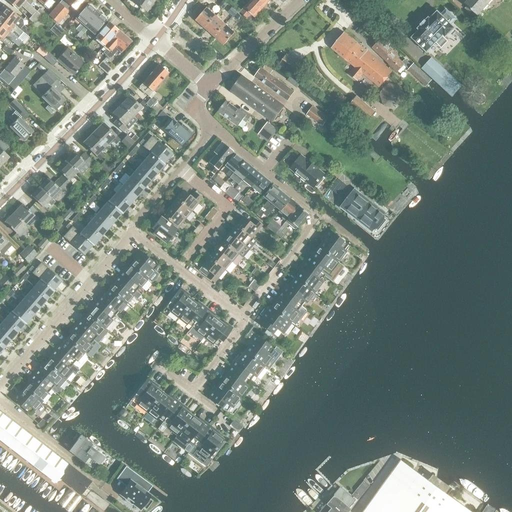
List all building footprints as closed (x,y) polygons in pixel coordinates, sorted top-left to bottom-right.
[(29,5),(23,0),(6,0),(17,10),(21,6),(31,15),(28,19),(33,24),(41,15),(36,11),(29,5)] [(60,0),(48,15),(58,24),(72,7),(77,12),(87,0),(60,0)] [(154,0),(133,0),(132,1),(146,11),(154,0)] [(222,0),(217,6),(222,10),(227,5),(222,0)] [(262,8),(253,0),(246,0),(249,2),(244,8),(241,12),(248,18),(252,15),(254,17),(262,8)] [(253,0),(262,8),(270,0),(253,0)] [(465,3),(478,15),(491,0),(462,0),(465,3)] [(76,35),(97,12),(94,10),(94,7),(90,4),(88,4),(75,18),(80,23),(69,35),(73,39),(76,35)] [(4,5),(0,9),(0,13),(27,35),(31,31),(27,28),(23,25),(23,21),(17,16),(4,5)] [(196,20),(205,28),(216,16),(207,7),(196,20)] [(228,12),(233,16),(237,12),(232,8),(228,12)] [(448,41),(442,36),(443,35),(445,36),(445,37),(446,36),(454,28),(455,27),(454,27),(451,24),(456,19),(446,10),(441,15),(438,11),(437,11),(430,18),(429,18),(429,17),(428,17),(428,18),(425,20),(424,20),(425,21),(422,24),(421,23),(420,24),(421,25),(418,28),(418,29),(419,30),(417,31),(412,37),(412,38),(413,38),(426,51),(427,52),(427,51),(429,50),(434,44),(436,42),(441,48),(448,41)] [(98,14),(97,12),(76,35),(79,38),(87,28),(93,33),(105,20),(105,17),(101,14),(98,14)] [(0,13),(0,25),(11,34),(14,31),(20,35),(22,32),(27,36),(27,35),(0,13)] [(205,28),(215,37),(226,24),(216,16),(205,28)] [(94,37),(103,45),(117,29),(108,22),(94,37)] [(49,30),(58,38),(64,31),(55,24),(49,30)] [(226,24),(215,37),(224,45),(235,33),(226,24)] [(11,34),(0,25),(0,37),(3,34),(11,41),(18,46),(21,42),(11,34)] [(103,52),(106,55),(123,35),(117,29),(103,45),(107,48),(103,52)] [(363,74),(379,88),(393,72),(344,32),(331,48),(355,68),(349,74),(357,81),(363,74)] [(123,35),(106,55),(110,58),(117,50),(120,53),(130,41),(123,35)] [(406,58),(402,62),(392,52),(393,51),(388,46),(391,43),(384,36),(373,48),(397,72),(403,65),(408,69),(407,70),(425,87),(433,80),(414,63),(412,65),(406,58)] [(35,51),(43,58),(48,52),(40,46),(35,51)] [(48,52),(43,58),(53,66),(57,60),(72,74),(83,62),(68,48),(57,60),(48,52)] [(279,64),(295,75),(303,65),(286,54),(279,64)] [(0,77),(13,89),(31,71),(14,57),(4,68),(0,73),(0,77)] [(431,58),(422,68),(437,82),(452,96),(456,92),(462,86),(431,58)] [(111,69),(102,61),(98,66),(106,74),(111,69)] [(146,104),(154,111),(157,115),(168,102),(165,100),(160,105),(155,102),(157,100),(153,96),(156,93),(153,91),(168,73),(158,65),(142,83),(138,88),(150,98),(146,104)] [(255,77),(287,100),(293,91),(270,74),(273,70),(265,65),(262,69),(262,68),(255,77)] [(64,100),(51,86),(50,85),(57,78),(49,69),(33,84),(38,90),(41,87),(45,92),(41,96),(49,104),(45,108),(51,114),(54,110),(64,100)] [(231,92),(272,121),(283,106),(242,76),(231,92)] [(406,100),(401,86),(388,83),(379,93),(383,106),(396,108),(406,100)] [(8,94),(4,89),(2,88),(0,90),(0,94),(3,98),(4,98),(11,106),(16,102),(8,94)] [(129,96),(120,104),(132,116),(141,107),(129,96)] [(375,112),(356,96),(349,105),(368,121),(375,112)] [(240,108),(239,110),(226,100),(218,111),(238,127),(243,121),(246,123),(252,116),(240,108)] [(132,116),(120,104),(112,113),(117,119),(113,123),(122,132),(126,128),(128,129),(137,120),(132,116)] [(328,117),(313,106),(307,115),(322,126),(328,117)] [(17,118),(14,113),(15,111),(13,109),(10,108),(6,112),(9,117),(14,121),(9,126),(23,141),(33,131),(18,117),(17,118)] [(160,122),(167,114),(162,110),(155,118),(160,122)] [(172,119),(167,125),(166,125),(165,126),(165,127),(163,129),(173,137),(168,143),(166,142),(166,143),(167,144),(174,150),(180,144),(181,145),(190,134),(172,119)] [(103,122),(93,133),(105,145),(111,140),(115,144),(120,139),(115,135),(116,135),(103,122)] [(259,132),(269,139),(276,130),(271,126),(268,131),(263,127),(259,132)] [(105,145),(93,133),(82,143),(95,155),(100,159),(104,155),(99,151),(105,145)] [(129,148),(130,147),(134,142),(130,138),(127,135),(121,141),(129,148)] [(0,136),(0,164),(8,157),(3,151),(9,145),(0,136)] [(172,153),(152,136),(146,142),(143,146),(164,163),(172,153)] [(213,164),(208,170),(214,174),(218,169),(217,168),(231,151),(221,143),(214,151),(217,153),(210,162),(213,164)] [(75,151),(66,160),(77,171),(81,174),(93,161),(85,152),(80,157),(75,151)] [(151,152),(144,160),(157,172),(164,164),(151,152)] [(229,177),(233,172),(243,161),(233,153),(224,165),(229,169),(226,174),(229,177)] [(301,156),(290,168),(295,172),(295,173),(305,181),(306,180),(314,187),(324,175),(317,169),(318,168),(306,159),(306,160),(301,156)] [(62,175),(58,179),(66,188),(71,183),(68,180),(77,171),(66,160),(56,169),(62,175)] [(144,160),(136,168),(150,180),(157,172),(144,160)] [(98,166),(105,174),(111,169),(103,161),(98,166)] [(233,172),(242,180),(252,168),(243,161),(233,172)] [(136,168),(129,176),(143,188),(150,180),(136,168)] [(242,180),(250,187),(260,175),(252,168),(242,180)] [(260,175),(250,187),(259,194),(269,182),(260,175)] [(129,176),(122,185),(136,197),(143,188),(129,176)] [(213,179),(221,186),(224,182),(216,176),(213,179)] [(48,177),(39,186),(55,202),(55,201),(54,200),(66,188),(58,179),(54,183),(48,177)] [(93,179),(89,184),(94,187),(99,182),(94,178),(93,179)] [(265,210),(281,191),(272,183),(262,196),(267,200),(262,207),(265,210)] [(94,187),(89,184),(85,189),(89,193),(94,187)] [(122,185),(115,193),(129,205),(136,197),(122,185)] [(55,202),(39,186),(30,195),(42,206),(47,201),(51,206),(55,202)] [(224,192),(229,195),(234,189),(229,186),(224,192)] [(234,189),(229,195),(233,199),(238,193),(234,189)] [(341,207),(356,218),(357,217),(373,229),(384,215),(368,203),(370,201),(354,189),(341,207)] [(183,190),(176,198),(191,211),(201,198),(193,192),(190,196),(183,190)] [(277,212),(278,212),(290,198),(281,191),(265,210),(264,212),(264,211),(262,213),(263,213),(266,216),(267,214),(274,206),(279,210),(277,212)] [(115,193),(108,201),(109,201),(122,213),(129,205),(115,193)] [(245,195),(241,201),(247,206),(252,200),(245,195)] [(176,198),(169,206),(184,219),(191,211),(176,198)] [(281,218),(284,221),(297,205),(290,198),(278,212),(282,215),(283,215),(281,218)] [(109,201),(102,210),(116,222),(123,213),(122,213),(109,201)] [(22,203),(13,212),(24,224),(33,215),(37,218),(40,214),(33,208),(30,211),(22,203)] [(297,205),(284,221),(281,225),(284,228),(288,223),(294,229),(307,213),(297,205)] [(184,219),(169,206),(162,215),(177,227),(184,219)] [(65,212),(70,216),(74,211),(70,207),(65,212)] [(204,217),(207,220),(209,220),(217,211),(212,207),(204,217)] [(259,217),(263,213),(262,213),(264,211),(260,208),(255,214),(259,217)] [(102,210),(95,218),(108,230),(116,222),(102,210)] [(24,224),(13,212),(4,221),(16,232),(24,224)] [(70,216),(65,212),(61,217),(65,221),(70,216)] [(153,233),(166,243),(177,228),(161,216),(152,227),(156,230),(153,233)] [(261,225),(253,218),(250,222),(242,216),(239,220),(238,218),(236,221),(232,218),(228,223),(232,225),(233,224),(250,238),(251,237),(261,225)] [(49,222),(56,230),(61,225),(53,217),(49,222)] [(95,218),(88,226),(101,238),(108,230),(95,218)] [(231,229),(228,232),(244,246),(244,245),(249,249),(256,241),(251,237),(250,238),(233,224),(232,225),(232,226),(230,228),(231,229)] [(271,230),(275,233),(278,229),(279,228),(275,225),(271,230)] [(88,226),(81,234),(94,246),(101,238),(88,226)] [(70,231),(65,238),(85,256),(94,246),(81,234),(73,228),(70,231)] [(283,234),(278,229),(275,233),(280,238),(283,234)] [(325,237),(318,246),(338,261),(346,251),(344,249),(348,244),(328,229),(323,235),(325,237)] [(244,246),(228,232),(226,236),(225,234),(222,237),(219,234),(215,239),(218,241),(220,239),(237,253),(244,246)] [(0,233),(0,251),(2,254),(11,245),(7,242),(8,241),(0,233)] [(45,235),(41,240),(45,244),(50,239),(45,235)] [(218,245),(215,248),(235,265),(242,257),(237,253),(220,239),(218,241),(219,242),(216,244),(218,245)] [(45,245),(41,240),(37,245),(41,249),(45,245)] [(29,245),(24,249),(32,257),(37,253),(29,245)] [(309,254),(304,260),(324,275),(328,270),(330,272),(338,261),(318,246),(311,256),(309,254)] [(235,265),(215,248),(212,252),(211,251),(209,253),(205,250),(201,254),(205,257),(207,255),(224,269),(230,262),(235,266),(235,265)] [(32,257),(24,249),(19,254),(28,262),(32,257)] [(131,264),(147,279),(151,282),(154,280),(157,278),(158,273),(154,269),(157,266),(140,250),(135,255),(137,257),(131,264)] [(207,255),(205,257),(205,258),(203,260),(204,262),(201,265),(202,266),(198,270),(205,276),(213,283),(224,269),(207,255)] [(302,267),(295,277),(314,292),(322,281),(320,280),(324,275),(304,260),(300,266),(302,267)] [(21,263),(16,268),(20,272),(25,267),(21,263)] [(37,270),(34,273),(41,280),(54,291),(63,281),(43,263),(37,270)] [(122,270),(118,275),(136,290),(140,286),(140,287),(147,279),(131,264),(124,272),(122,270)] [(20,272),(16,268),(11,273),(15,277),(20,272)] [(5,274),(1,278),(8,286),(13,281),(5,274)] [(116,282),(109,289),(126,304),(133,295),(132,295),(136,290),(118,275),(114,280),(116,282)] [(285,285),(281,291),(301,306),(304,301),(306,302),(314,292),(295,277),(287,286),(285,285)] [(8,286),(1,278),(0,278),(0,287),(3,291),(8,286)] [(41,280),(34,288),(48,300),(55,292),(54,291),(41,280)] [(252,281),(248,286),(253,291),(257,285),(252,281)] [(34,288),(27,296),(41,308),(48,300),(34,288)] [(170,311),(178,318),(192,300),(184,294),(186,292),(180,288),(166,307),(170,310),(170,311)] [(101,295),(97,300),(115,315),(118,311),(119,312),(126,304),(109,289),(103,296),(101,295)] [(279,298),(272,307),(291,322),(299,312),(297,310),(301,306),(281,291),(277,296),(279,298)] [(27,296),(20,304),(34,316),(41,308),(27,296)] [(94,306),(88,313),(105,328),(112,320),(111,319),(115,315),(97,300),(93,305),(94,306)] [(187,323),(192,326),(206,308),(201,304),(199,306),(192,300),(178,318),(187,324),(187,323)] [(20,304),(13,312),(26,324),(27,324),(34,316),(20,304)] [(291,322),(272,307),(270,306),(258,321),(277,336),(281,331),(283,333),(291,322)] [(195,331),(204,337),(217,320),(210,314),(211,312),(206,308),(192,326),(196,330),(195,331)] [(12,312),(5,320),(19,332),(26,324),(13,312),(12,312)] [(80,319),(76,324),(94,340),(98,343),(109,330),(105,328),(88,313),(82,321),(80,319)] [(5,320),(0,325),(0,329),(12,340),(19,332),(5,320)] [(217,320),(204,337),(212,344),(213,343),(218,346),(232,328),(227,323),(225,325),(217,320)] [(94,340),(76,324),(69,332),(71,334),(67,338),(84,353),(91,344),(90,344),(94,340)] [(0,329),(0,343),(5,348),(12,340),(0,329)] [(251,342),(244,351),(264,366),(272,356),(270,354),(274,349),(254,334),(250,340),(251,342)] [(59,344),(55,349),(72,364),(76,360),(77,361),(84,353),(67,338),(61,345),(59,344)] [(52,355),(46,363),(63,377),(70,369),(69,368),(72,364),(55,349),(50,354),(52,355)] [(235,359),(231,365),(250,380),(254,375),(256,377),(264,366),(244,351),(237,361),(235,359)] [(38,368),(33,373),(51,389),(58,394),(62,389),(59,387),(66,380),(63,377),(46,363),(40,370),(38,368)] [(228,372),(221,382),(240,397),(248,386),(247,385),(250,380),(231,365),(226,371),(228,372)] [(31,380),(25,387),(42,402),(49,394),(48,393),(51,389),(33,373),(29,378),(31,380)] [(136,403),(147,411),(162,392),(152,384),(154,383),(148,378),(132,398),(138,402),(136,403)] [(240,397),(221,382),(213,391),(212,390),(207,396),(227,411),(231,406),(232,407),(240,397)] [(42,402),(25,387),(18,394),(17,393),(12,398),(30,413),(34,409),(35,410),(42,402)] [(158,418),(163,421),(178,402),(173,397),(171,399),(162,392),(147,411),(157,419),(158,418)] [(167,427),(177,435),(192,415),(183,408),(184,406),(178,402),(163,421),(168,425),(167,427)] [(92,482),(0,412),(0,432),(61,479),(66,473),(87,489),(92,482)] [(189,441),(194,445),(209,425),(203,421),(202,422),(192,415),(177,435),(187,443),(189,441)] [(209,425),(194,445),(199,448),(197,450),(208,458),(223,439),(213,431),(214,429),(209,425)] [(68,450),(92,468),(104,453),(81,435),(68,450)] [(472,511),(400,459),(362,511),(472,511)] [(128,483),(120,494),(125,498),(124,499),(132,505),(133,504),(140,509),(150,495),(147,492),(152,485),(126,466),(118,476),(128,483)] [(327,503),(320,511),(319,511),(346,511),(349,509),(336,498),(333,498),(328,504),(327,503)]
